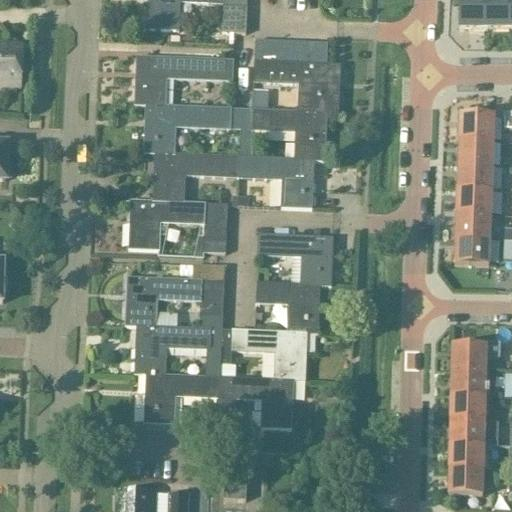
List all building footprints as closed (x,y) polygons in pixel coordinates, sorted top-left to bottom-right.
[(149,0),(149,33),(179,34),(180,6),(223,8),(223,0),(149,0)] [(223,0),(223,8),(223,13),(246,13),(246,0),(223,0)] [(458,0),(459,34),(484,34),(483,0),(458,0)] [(483,0),(484,34),(509,34),(508,0),(483,0)] [(223,13),(223,24),(222,36),(245,37),(246,26),(246,13),(223,13)] [(278,67),(279,46),(255,45),(254,66),(278,67)] [(290,46),(279,46),(278,67),(290,68),(290,46)] [(303,47),(290,46),(290,68),(302,68),(303,47)] [(0,90),(21,91),(22,48),(0,47),(0,90)] [(315,47),(303,47),(302,68),(314,69),(315,47)] [(328,48),(315,47),(314,69),(327,69),(328,48)] [(134,111),(145,111),(164,112),(165,84),(232,87),(232,65),(136,61),(134,111)] [(290,68),(278,67),(254,66),(253,87),(300,89),(298,117),(327,119),(338,119),(340,70),(327,69),(314,69),(302,68),(290,68)] [(155,159),(173,159),(174,132),(240,134),(241,115),(164,112),(145,111),(143,158),(155,159)] [(241,115),(240,134),(239,162),(250,162),(251,135),(295,136),(294,164),(314,165),(325,165),(327,119),(298,117),(265,116),(251,116),(241,115)] [(511,115),(503,115),(503,122),(504,122),(503,132),(511,132),(511,115)] [(459,146),(493,147),(494,122),(460,120),(459,146)] [(458,170),(492,171),(493,147),(459,146),(458,170)] [(0,184),(6,184),(6,181),(10,181),(11,168),(6,167),(7,149),(0,148),(0,184)] [(153,207),(182,208),(184,180),(238,182),(239,162),(173,159),(155,159),(153,207)] [(282,213),(312,214),(314,165),(250,162),(239,162),(238,182),(283,184),(282,213)] [(458,170),(457,194),(491,196),(492,171),(458,170)] [(456,219),(490,221),(491,196),(457,194),(456,219)] [(238,200),(237,210),(247,210),(248,200),(238,200)] [(153,207),(130,206),(128,254),(159,255),(160,227),(203,228),(204,219),(204,209),(182,208),(153,207)] [(204,219),(226,220),(227,210),(204,209),(204,219)] [(226,220),(204,219),(203,228),(203,232),(226,233),(226,220)] [(455,244),(490,245),(490,221),(456,219),(455,244)] [(511,231),(504,232),(503,246),(511,246),(511,231)] [(226,233),(203,232),(203,240),(198,240),(194,262),(204,262),(204,257),(202,257),(203,245),(225,246),(226,233)] [(332,241),(257,238),(257,260),(301,262),(300,289),(319,290),(330,290),(332,241)] [(489,270),(490,245),(455,244),(454,269),(489,270)] [(225,246),(203,245),(202,257),(204,257),(225,258),(225,246)] [(511,246),(503,246),(503,265),(511,265),(511,246)] [(179,278),(191,279),(192,269),(180,268),(179,278)] [(224,270),(192,269),(191,279),(191,284),(127,281),(125,330),(136,330),(155,331),(156,304),(200,305),(200,297),(200,284),(223,285),(224,270)] [(223,285),(200,284),(200,297),(223,298),(223,285)] [(288,310),(286,336),(306,337),(317,338),(319,290),(300,289),(255,287),(254,308),(288,310)] [(223,298),(200,297),(200,305),(199,309),(222,310),(223,298)] [(222,310),(199,309),(199,321),(222,322),(222,310)] [(222,322),(199,321),(199,333),(221,334),(222,322)] [(134,378),(145,378),(164,379),(165,351),(206,353),(205,381),(219,381),(219,368),(221,334),(199,333),(155,331),(136,330),(134,378)] [(221,334),(219,368),(231,369),(232,354),(276,356),(274,383),(293,384),(304,385),(306,337),(286,336),(221,334)] [(452,350),(451,376),(485,377),(485,362),(499,362),(499,346),(485,346),(484,351),(452,350)] [(485,377),(451,376),(450,400),(484,401),(485,377)] [(205,381),(164,379),(145,378),(143,428),(173,429),(174,400),(218,402),(219,381),(205,381)] [(219,381),(218,402),(217,417),(216,430),(216,431),(232,431),(233,403),(261,404),(260,432),(291,433),(293,384),(274,383),(219,381)] [(450,424),(483,425),(484,401),(450,400),(450,424)] [(207,417),(206,430),(216,430),(217,417),(207,417)] [(449,449),(483,450),(483,425),(450,424),(449,449)] [(449,449),(448,474),(482,475),(483,450),(449,449)] [(482,475),(448,474),(448,499),(481,500),(482,475)] [(224,485),(223,503),(245,504),(246,486),(224,485)] [(317,494),(317,506),(332,507),(333,495),(317,494)] [(188,511),(189,497),(168,496),(168,498),(115,496),(114,511),(188,511)]
